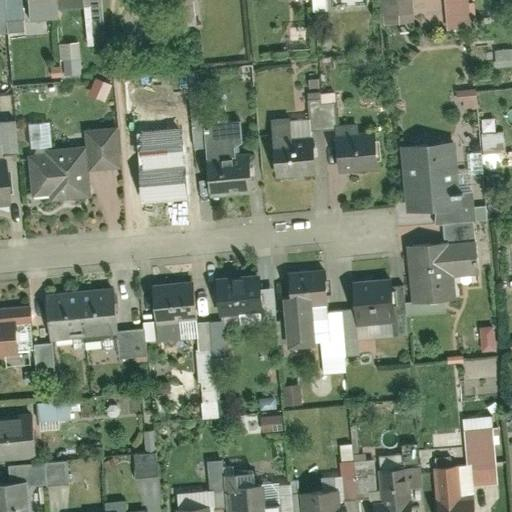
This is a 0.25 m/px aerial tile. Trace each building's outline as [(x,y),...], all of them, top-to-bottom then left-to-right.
[(385,0),(387,23),(419,21),(417,0),(385,0)] [(473,0),(449,0),(451,29),(475,27),(473,0)] [(146,42),(166,39),(164,19),(144,21),(146,42)] [(480,107),(480,91),(464,91),(464,107),(480,107)] [(315,139),(293,141),(291,118),(274,120),(276,143),(279,181),(318,178),(315,139)] [(54,121),(31,122),(33,146),(56,145),(54,121)] [(185,127),(186,148),(205,147),(204,126),(185,127)] [(46,151),(46,159),(26,161),(29,197),(50,195),(51,204),(70,202),(91,200),(88,172),(121,169),(118,130),(84,133),(86,148),(46,151)] [(485,133),(486,150),(508,149),(507,132),(485,133)] [(378,171),(375,134),(337,137),(340,175),(378,171)] [(409,145),(413,179),(406,179),(409,213),(463,208),(456,140),(409,145)] [(250,151),(209,154),(213,199),(254,195),(250,151)] [(183,158),(142,162),(146,206),(187,202),(183,158)] [(479,276),(476,243),(450,245),(450,242),(410,245),(415,305),(455,301),(453,278),(479,276)] [(290,271),(293,302),(286,302),(290,350),(316,347),(312,308),(333,306),(329,267),(290,271)] [(262,271),(216,275),(221,325),(267,320),(262,271)] [(394,278),(352,282),(356,327),(398,323),(394,278)] [(194,281),(149,285),(153,328),(198,324),(194,281)] [(80,291),(85,342),(118,339),(113,288),(80,291)] [(47,294),(51,345),(85,342),(80,291),(47,294)] [(0,306),(0,358),(19,357),(16,324),(30,323),(29,304),(0,306)] [(498,349),(497,326),(484,326),(485,350),(498,349)] [(328,372),(350,371),(348,352),(326,354),(328,372)] [(216,357),(218,370),(231,368),(229,356),(216,357)] [(43,401),(44,428),(63,427),(63,420),(75,419),(74,399),(43,401)] [(35,408),(0,410),(0,462),(39,459),(35,408)] [(286,415),(266,417),(266,430),(286,429),(286,415)] [(161,474),(159,451),(138,452),(139,475),(161,474)] [(475,511),(475,502),(461,503),(458,465),(433,468),(436,511),(475,511)] [(373,508),(373,511),(415,511),(412,471),(379,474),(382,507),(373,508)] [(28,511),(26,479),(0,481),(0,511),(28,511)] [(232,494),(233,511),(265,511),(264,491),(232,494)] [(305,511),(346,511),(347,508),(335,509),(333,491),(304,494),(305,511)]
